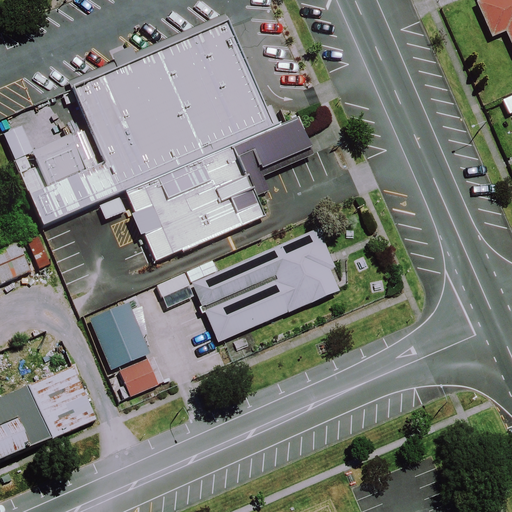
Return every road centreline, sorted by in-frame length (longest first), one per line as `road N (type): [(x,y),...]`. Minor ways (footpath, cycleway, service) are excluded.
road 1 (residential): [(500,328),(74,511)]
road 2 (unclassified): [(355,0),(500,328)]
